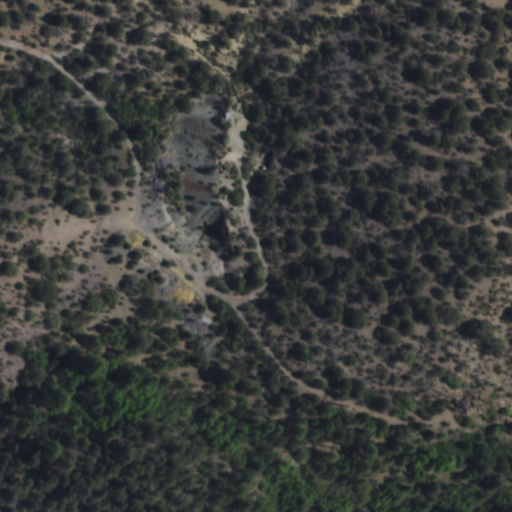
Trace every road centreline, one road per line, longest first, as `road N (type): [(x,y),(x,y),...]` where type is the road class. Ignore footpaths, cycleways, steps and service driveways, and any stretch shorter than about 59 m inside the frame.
road 1 (track): [(0,47),(39,62),(113,133),(141,202),(137,233),(242,309),(279,291),(248,224),(254,198),(246,133)]
road 2 (track): [(242,309),(294,383),(334,404),(457,433)]
